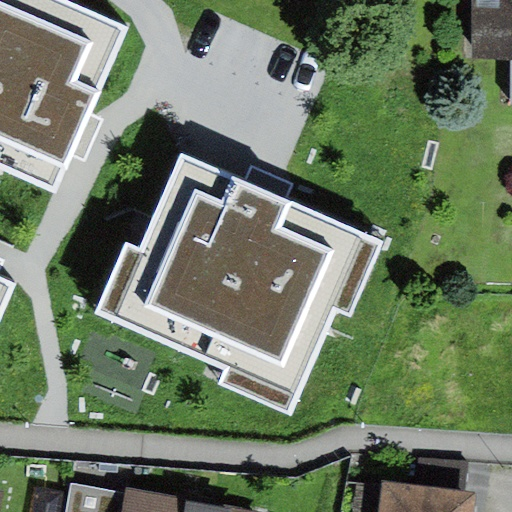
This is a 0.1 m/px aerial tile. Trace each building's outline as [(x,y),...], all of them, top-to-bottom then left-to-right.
[(0,0),(0,180),(57,205),(138,19),(95,0),(0,0)] [(511,0),(475,0),(476,60),(509,60),(511,59),(511,0)] [(360,235),(184,165),(150,248),(123,237),(94,309),(223,360),(216,377),(291,407),(360,235)] [(0,309),(11,284),(0,278),(0,309)] [(126,511),(129,497),(70,487),(65,511),(126,511)] [(483,511),(485,499),(386,487),(383,511),(483,511)] [(237,511),(129,494),(129,497),(126,511),(237,511)]
